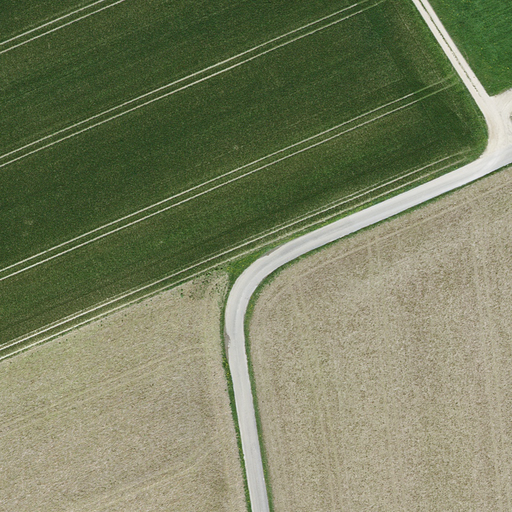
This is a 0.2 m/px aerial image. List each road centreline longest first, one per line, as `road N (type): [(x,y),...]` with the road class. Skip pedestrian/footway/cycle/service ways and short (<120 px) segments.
road 1 (track): [(260,511),(236,336),(236,300),(255,271),(293,247),(511,155)]
road 2 (track): [(416,0),(511,150)]
